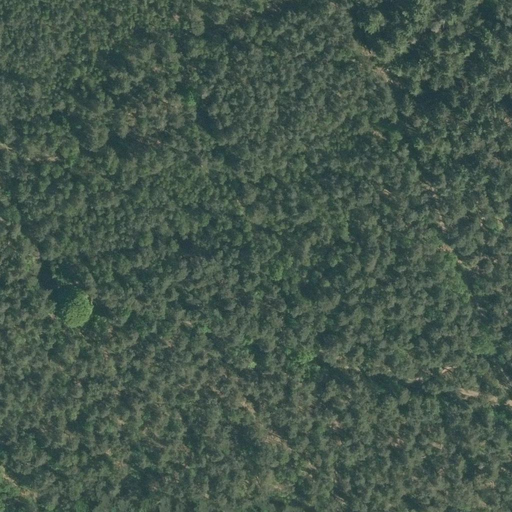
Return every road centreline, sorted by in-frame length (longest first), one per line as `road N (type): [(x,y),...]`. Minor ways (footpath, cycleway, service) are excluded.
road 1 (track): [(511,401),(0,266)]
road 2 (track): [(285,0),(180,27),(184,74),(203,111),(48,152),(0,153)]
road 3 (track): [(0,161),(47,287)]
